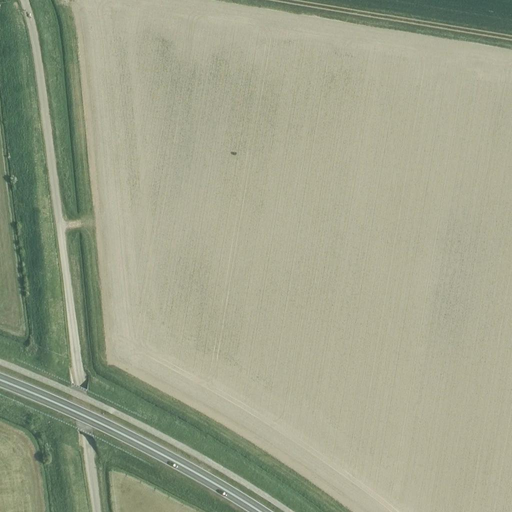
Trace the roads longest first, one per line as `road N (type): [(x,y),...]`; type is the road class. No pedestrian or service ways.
road 1 (unclassified): [(96,511),(22,0)]
road 2 (trunk): [(0,381),(115,432),(258,511)]
